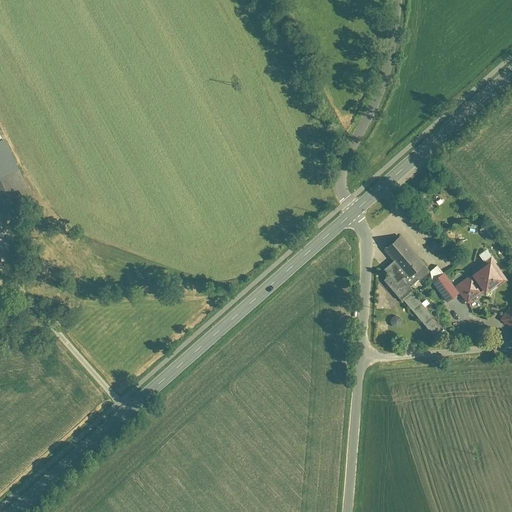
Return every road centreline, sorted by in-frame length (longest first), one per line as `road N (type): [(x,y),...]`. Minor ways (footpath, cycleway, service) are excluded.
road 1 (tertiary): [(13,511),(353,214)]
road 2 (unclassified): [(397,0),(385,83),(342,168),(340,186),(353,214)]
road 3 (tertiary): [(353,214),(511,73)]
road 4 (unclassified): [(349,511),(360,359)]
road 5 (unclassified): [(360,359),(511,353)]
road 6 (unclassified): [(360,359),(368,254),(353,214)]
